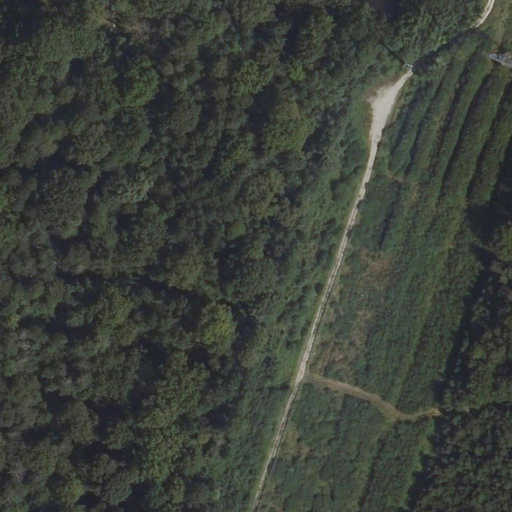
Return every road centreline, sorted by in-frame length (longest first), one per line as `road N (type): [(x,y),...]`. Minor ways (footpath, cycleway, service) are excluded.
road 1 (track): [(495,0),(462,38),(403,73),(373,113),(373,157),(346,247),(252,511)]
road 2 (track): [(299,380),(376,398),(405,419),(511,397)]
